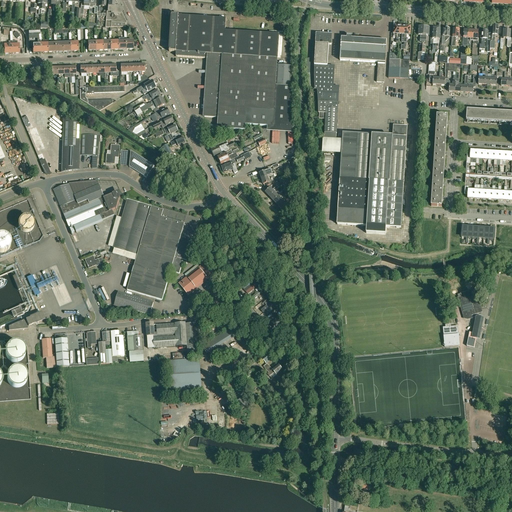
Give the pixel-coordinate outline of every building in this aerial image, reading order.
[(89,7),(89,0),(83,0),(83,4),(84,4),(84,6),(81,6),(81,9),(80,15),(84,15),(84,6),(89,7)] [(115,0),(108,0),(108,12),(107,12),(105,28),(125,28),(125,24),(127,24),(127,23),(115,0)] [(267,132),(293,134),(292,92),(291,86),(290,86),(291,66),(278,66),(277,85),(276,85),(278,59),(279,35),(225,31),(226,19),(179,16),(179,15),(172,15),(169,52),(176,52),(176,57),(205,59),(205,54),(207,54),(205,92),(203,117),(217,118),(216,129),(244,130),(244,126),(267,127),(267,132)] [(494,25),(494,26),(493,26),(492,31),(492,42),(491,42),(490,47),(490,49),(495,50),(495,42),(496,35),(498,35),(498,31),(499,26),(497,26),(497,25),(494,25)] [(457,29),(456,29),(453,29),(452,37),(452,46),(454,47),(455,47),(456,47),(456,40),(456,38),(456,37),(459,38),(462,38),(462,31),(460,30),(459,30),(458,29),(457,29)] [(488,31),(487,30),(485,30),(485,31),(482,31),(482,34),(481,34),(481,39),(482,39),(481,44),(480,44),(479,49),(484,49),(485,39),(488,39),(488,31)] [(331,45),(332,35),(316,34),(314,66),(315,66),(314,68),(314,76),(315,89),(317,89),(318,101),(319,113),(320,113),(319,119),(325,119),(324,139),(336,140),(337,134),(339,92),(339,87),(333,87),(334,66),(327,66),(329,45),(331,45)] [(13,42),(12,39),(11,39),(11,38),(10,38),(10,42),(9,42),(9,45),(4,45),(4,54),(12,54),(11,42),(13,42)] [(385,68),(387,42),(347,40),(347,38),(341,38),(341,45),(340,61),(378,63),(378,65),(377,82),(384,83),(385,68)] [(126,41),(126,50),(134,50),(133,41),(126,41)] [(14,42),(13,42),(11,42),(12,54),(20,54),(19,45),(14,45),(14,42)] [(70,43),(71,52),(78,51),(78,42),(70,43)] [(88,51),(96,51),(96,42),(88,42),(88,51)] [(33,53),(41,53),(40,44),(33,44),(33,53)] [(402,69),(409,70),(409,61),(390,60),(389,69),(402,69)] [(448,69),(448,64),(446,64),(445,79),(442,78),(442,73),(439,73),(439,78),(439,85),(445,86),(445,80),(448,80),(448,71),(448,69)] [(457,64),(449,64),(448,64),(448,69),(448,71),(456,72),(457,64)] [(408,79),(409,70),(402,69),(389,69),(389,78),(408,79)] [(491,78),(490,85),(496,86),(497,79),(499,79),(499,76),(500,73),(497,73),(497,76),(491,76),(491,78)] [(439,78),(433,78),(433,76),(429,76),(429,82),(433,82),(433,85),(439,85),(439,78)] [(468,86),(467,93),(473,93),(473,92),(474,87),(476,88),(476,87),(476,85),(476,79),(473,79),(473,84),(468,84),(468,86)] [(142,91),(144,95),(156,88),(152,81),(143,87),(144,90),(142,91)] [(147,98),(147,99),(149,102),(153,100),(160,95),(161,94),(159,92),(157,90),(153,92),(146,96),(142,98),(138,100),(140,103),(144,100),(147,98)] [(160,111),(158,108),(165,105),(165,104),(165,103),(164,101),(163,101),(162,98),(156,101),(153,103),(152,101),(147,105),(147,104),(146,104),(146,103),(145,103),(144,103),(134,110),(138,116),(143,114),(142,113),(154,105),(156,109),(154,110),(155,114),(160,111)] [(161,115),(157,117),(158,120),(162,118),(163,118),(166,117),(166,116),(170,114),(169,112),(168,109),(167,110),(167,109),(160,112),(161,115)] [(511,112),(467,110),(466,120),(511,123),(511,112)] [(436,131),(446,131),(447,116),(437,116),(436,131)] [(166,126),(168,125),(174,122),(171,117),(153,126),(154,129),(161,125),(162,125),(164,128),(167,126),(166,126)] [(100,132),(63,118),(62,173),(69,171),(72,171),(80,170),(80,156),(93,156),(92,169),(97,168),(98,155),(100,137),(100,132)] [(137,135),(145,130),(142,125),(135,129),(135,130),(133,132),(137,135)] [(168,136),(173,133),(178,131),(175,125),(168,128),(168,129),(160,132),(160,133),(156,135),(157,138),(165,134),(168,136)] [(393,137),(407,138),(407,127),(393,126),(393,137)] [(44,148),(36,127),(29,130),(38,151),(44,148)] [(445,147),(446,131),(436,131),(435,146),(445,147)] [(404,183),(405,161),(408,161),(408,153),(406,153),(407,138),(393,137),(343,134),(337,225),(367,226),(366,234),(385,235),(386,227),(401,228),(404,183)] [(176,140),(171,143),(172,146),(177,144),(179,146),(186,143),(183,137),(176,141),(176,140)] [(228,145),(227,143),(218,147),(211,150),(214,156),(222,153),(228,151),(227,149),(235,146),(234,142),(228,145)] [(106,164),(115,164),(115,158),(119,158),(120,146),(111,145),(111,155),(107,155),(106,164)] [(172,153),(167,145),(163,147),(168,155),(168,156),(169,155),(172,153)] [(445,162),(445,147),(435,146),(434,161),(445,162)] [(218,161),(233,154),(231,150),(217,157),(218,158),(217,158),(218,161)] [(476,159),(477,151),(471,150),(470,154),(467,154),(466,164),(470,164),(470,159),(476,159)] [(130,166),(131,152),(121,151),(120,165),(129,166),(130,166)] [(130,166),(129,166),(129,168),(147,179),(154,166),(131,152),(130,166)] [(221,164),(238,157),(236,153),(234,154),(233,154),(218,161),(220,164),(221,164)] [(49,175),(51,175),(45,160),(40,162),(45,173),(45,174),(46,174),(46,175),(47,175),(48,175),(49,175)] [(444,177),(445,162),(434,161),(433,176),(444,177)] [(234,166),(233,164),(235,164),(234,162),(232,162),(225,164),(226,165),(222,166),(223,169),(222,169),(223,172),(224,173),(231,170),(233,170),(232,167),(234,166)] [(266,171),(259,173),(261,179),(268,176),(270,176),(274,175),(276,174),(275,172),(272,172),(271,169),(266,171)] [(268,176),(261,179),(263,185),(266,184),(267,186),(271,185),(269,179),(268,176)] [(443,192),(444,177),(433,176),(432,191),(443,192)] [(112,210),(116,209),(120,197),(117,196),(116,193),(105,198),(97,181),(69,184),(60,187),(53,190),(71,233),(114,215),(112,210)] [(474,199),(474,190),(468,190),(469,187),(465,186),(464,194),(468,194),(468,198),(474,199)] [(269,197),(274,192),(270,187),(265,192),(269,197)] [(442,207),(443,192),(432,191),(431,206),(442,207)] [(279,196),(276,194),(274,192),(269,197),(274,201),(279,196)] [(290,205),(288,203),(287,203),(286,202),(286,201),(288,202),(293,198),(292,192),(288,195),(285,199),(283,201),(278,205),(282,210),(286,206),(287,207),(290,205)] [(278,205),(288,195),(286,193),(284,196),(282,193),(279,196),(274,201),(278,205)] [(191,218),(127,200),(113,248),(137,255),(127,290),(162,300),(171,269),(173,270),(173,271),(180,273),(183,261),(178,260),(179,258),(187,260),(198,220),(191,218)] [(16,226),(17,229),(19,231),(21,233),(24,234),(27,234),(30,232),(32,230),(34,227),(34,224),(33,221),(31,219),(29,217),(26,216),(23,216),(20,218),(18,220),(16,223),(16,226)] [(0,253),(3,253),(6,251),(8,249),(10,246),(10,243),(9,240),(7,238),(5,236),(2,235),(0,235),(0,253)] [(104,263),(101,258),(95,261),(93,257),(86,260),(87,263),(88,263),(90,268),(97,265),(97,266),(104,263)] [(182,282),(191,293),(197,288),(196,287),(207,278),(208,280),(214,275),(205,263),(182,282)] [(32,275),(27,278),(35,296),(40,294),(32,275)] [(244,289),(253,281),(251,279),(242,286),(244,289)] [(472,315),(479,313),(482,312),(476,289),(460,293),(461,296),(458,297),(459,301),(463,318),(467,317),(467,319),(472,317),(472,315)] [(154,302),(118,292),(115,305),(150,315),(154,302)] [(243,310),(237,302),(235,304),(241,311),(243,310)] [(20,308),(15,310),(17,317),(23,315),(20,308)] [(29,329),(25,323),(27,322),(28,326),(44,320),(41,313),(26,319),(26,320),(24,321),(24,320),(7,327),(9,332),(29,329)] [(272,326),(274,327),(286,317),(284,314),(280,317),(277,313),(274,316),(276,320),(273,323),(272,323),(271,324),(272,326)] [(474,348),(476,338),(478,339),(483,318),(476,317),(473,334),(469,333),(466,346),(474,348)] [(176,347),(187,346),(188,358),(201,357),(198,323),(185,324),(185,323),(175,324),(154,326),(153,323),(146,324),(147,336),(148,349),(176,347)] [(244,323),(235,330),(239,335),(248,328),(244,323)] [(445,347),(460,346),(458,326),(451,327),(451,324),(445,325),(445,327),(443,328),(445,347)] [(201,347),(206,355),(235,337),(230,329),(201,347)] [(110,332),(111,347),(112,350),(112,357),(125,356),(124,341),(120,342),(119,331),(111,332),(110,332)] [(105,347),(111,347),(110,332),(102,333),(103,343),(99,343),(100,365),(107,364),(105,347)] [(144,362),(142,336),(139,336),(138,332),(127,333),(129,352),(130,363),(144,362)] [(96,345),(96,342),(95,333),(87,334),(88,345),(88,349),(92,349),(91,345),(96,345)] [(57,368),(69,367),(67,336),(63,336),(63,339),(55,340),(56,357),(57,368)] [(57,368),(56,357),(52,357),(51,339),(42,340),(43,358),(46,358),(47,369),(57,368)] [(3,354),(4,357),(7,360),(9,362),(13,363),(16,363),(20,361),(22,359),(24,356),(24,352),(23,349),(21,346),(19,343),(15,342),(11,343),(8,344),(5,347),(4,350),(3,354)] [(266,363),(272,358),(268,354),(262,358),(266,363)] [(201,365),(170,367),(171,387),(202,385),(201,365)] [(269,373),(268,374),(270,377),(275,372),(276,374),(282,370),(282,369),(282,368),(281,367),(280,367),(279,365),(273,370),(270,367),(266,370),(269,373)] [(5,379),(6,383),(8,386),(11,388),(15,389),(18,388),(21,387),(24,385),(26,381),(26,378),(25,374),(23,371),(20,369),(17,368),(13,368),(10,370),(7,372),(5,376),(5,379)] [(252,381),(244,371),(243,373),(238,376),(239,378),(246,386),(248,384),(252,381)] [(246,388),(243,383),(235,374),(222,385),(233,399),(246,388)]
